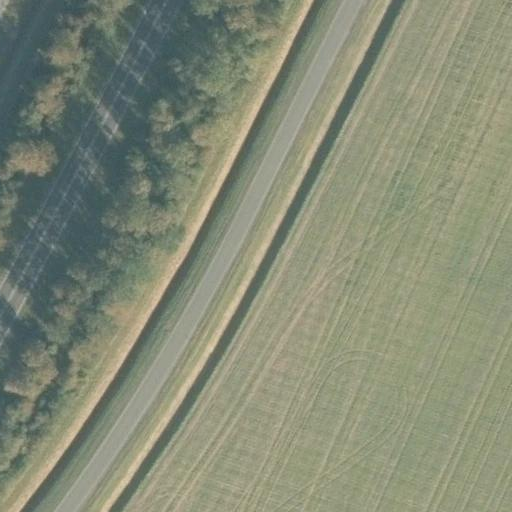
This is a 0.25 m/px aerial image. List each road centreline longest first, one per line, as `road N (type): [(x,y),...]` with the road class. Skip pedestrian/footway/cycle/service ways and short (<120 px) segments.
road 1 (trunk): [(63,511),(171,351),(351,0)]
road 2 (trunk): [(0,311),(166,0)]
